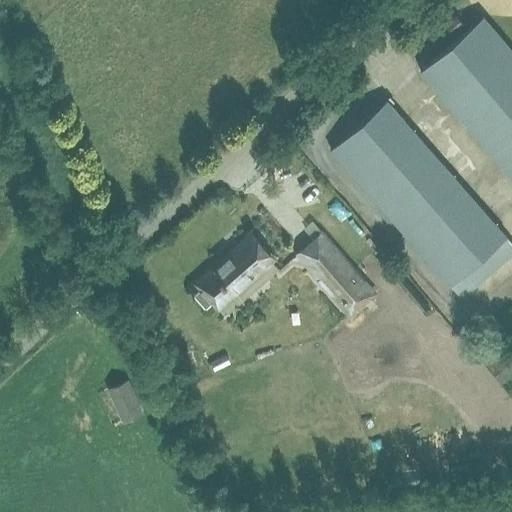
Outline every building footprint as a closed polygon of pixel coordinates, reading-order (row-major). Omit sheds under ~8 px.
[(421,69),(434,84),(511,175),(511,47),(497,29),(483,14),(421,69)] [(453,33),(464,23),(456,14),(445,24),(453,33)] [(331,148),(344,163),(405,232),(400,236),(404,240),(408,236),(462,297),(511,253),(511,239),(392,103),(395,101),(390,96),(331,148)] [(376,292),(335,246),(322,231),(298,253),(352,313),(376,292)] [(213,301),(219,308),(273,260),(250,234),(196,282),(201,288),(194,294),(205,307),(213,301)] [(511,350),(510,348),(488,365),(502,383),(511,375),(511,350)] [(110,387),(125,419),(142,411),(127,379),(110,387)]
